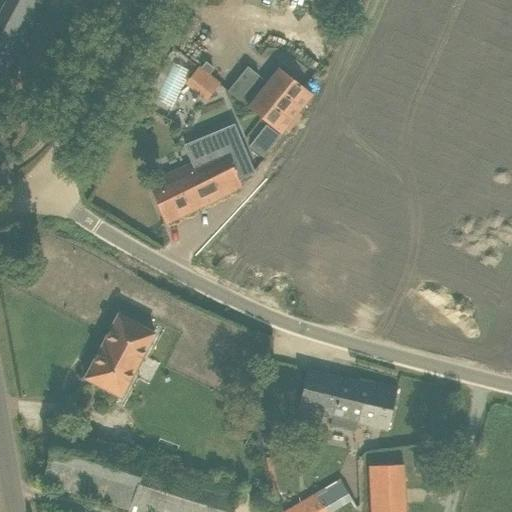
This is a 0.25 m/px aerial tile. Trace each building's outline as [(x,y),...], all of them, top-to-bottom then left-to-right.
[(9,0),(0,17),(0,81),(0,82),(44,0),(9,0)] [(191,69),(178,63),(183,53),(172,47),(146,100),(170,112),(191,69)] [(200,68),(209,75),(214,68),(206,61),(200,68)] [(246,64),(225,87),(236,97),(257,74),(246,64)] [(281,134),(312,95),(279,68),(248,107),(281,134)] [(280,136),(266,124),(255,139),(269,150),(280,136)] [(240,187),(250,175),(238,144),(163,176),(149,182),(167,223),(196,209),(194,205),(198,204),(199,207),(240,187)] [(85,377),(111,391),(122,396),(155,334),(118,314),(85,377)] [(332,416),(329,425),(353,431),(355,422),(387,430),(397,387),(359,378),(358,381),(308,369),(298,408),(332,416)] [(147,458),(129,452),(58,430),(41,482),(129,509),(147,458)] [(147,458),(129,509),(128,510),(135,511),(231,511),(240,484),(170,463),(172,456),(158,452),(156,458),(148,456),(147,458)] [(369,466),(371,511),(405,511),(403,464),(369,466)] [(331,511),(351,500),(351,499),(344,487),(339,479),(315,493),(326,511),(331,511)] [(326,511),(315,493),(282,511),(326,511)]
